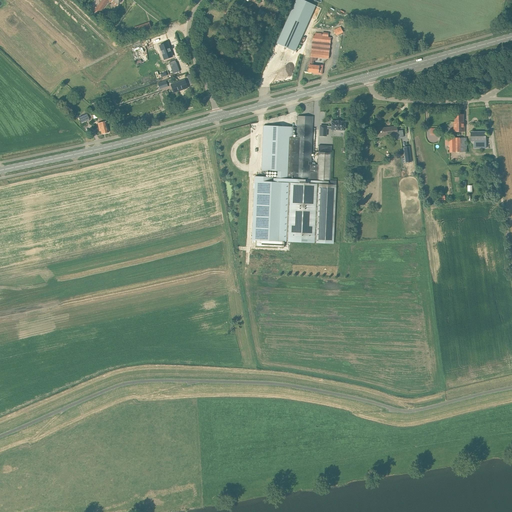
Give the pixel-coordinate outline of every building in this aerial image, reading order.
[(101,0),(94,11),(99,14),(109,1),(117,7),(121,0),(101,0)] [(295,51),(315,6),(302,0),(295,0),(277,43),(295,51)] [(151,28),(149,22),(134,27),(136,34),(151,28)] [(343,33),(341,27),(334,30),(336,36),(343,33)] [(328,37),(328,33),(322,32),(322,35),(315,34),(315,35),(313,35),(309,65),(308,72),(314,73),(322,74),(323,65),(319,65),(319,66),(313,65),(314,61),(316,61),(317,58),(328,59),(331,37),(328,37)] [(168,58),(172,57),(172,56),(170,51),(169,48),(167,43),(164,45),(164,44),(163,45),(160,46),(159,46),(161,51),(162,54),(164,59),(168,58)] [(176,63),(175,60),(169,62),(173,74),(179,71),(176,63)] [(187,88),(185,80),(171,85),(174,92),(187,88)] [(174,101),(168,102),(171,112),(177,110),(174,101)] [(81,123),(90,119),(87,113),(78,117),(81,123)] [(464,125),(464,114),(455,114),(455,124),(454,124),(454,132),(465,131),(465,125),(464,125)] [(252,239),(256,239),(256,246),(284,248),(284,241),(333,243),(336,181),(330,180),(332,152),(318,152),(317,173),(311,172),(313,117),(297,116),(297,127),(263,126),(261,170),(276,171),(276,178),(272,178),(255,177),(252,239)] [(343,130),(345,130),(345,122),(331,121),(331,126),(320,126),(320,136),(327,136),(327,129),(331,129),(331,130),(336,130),(336,129),(339,129),(340,131),(343,131),(343,130)] [(101,130),(102,134),(109,132),(106,122),(98,124),(99,131),(101,130)] [(385,136),(398,134),(397,126),(384,127),(378,128),(378,134),(384,133),(385,136)] [(486,147),(486,131),(471,132),(471,141),(475,141),(475,147),(486,147)] [(467,152),(467,137),(449,138),(450,152),(467,152)] [(401,164),(405,163),(411,162),(409,147),(403,148),(404,158),(401,158),(401,164)]
